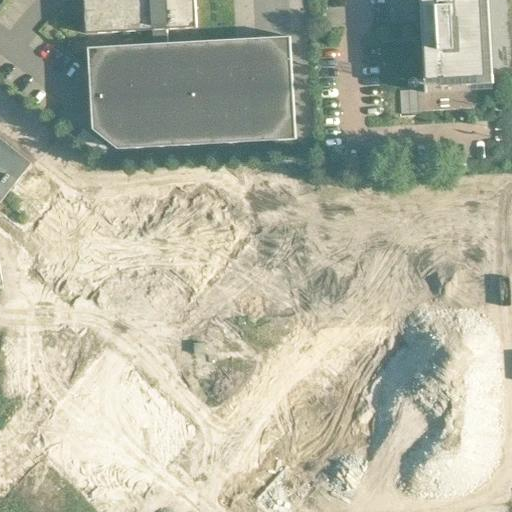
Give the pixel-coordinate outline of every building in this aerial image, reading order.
[(197,27),(195,0),(95,0),(95,9),(85,10),(87,34),(153,30),(154,44),(89,48),(93,129),(118,149),(296,139),(290,36),(168,43),(167,29),(197,27)] [(494,83),(488,0),(420,0),(425,80),(440,79),(441,87),(474,84),(494,83)] [(418,89),(400,90),(401,114),(419,113),(418,89)] [(0,203),(16,184),(32,163),(0,137),(0,203)] [(141,256),(199,299),(253,226),(196,184),(186,197),(171,186),(142,225),(124,212),(113,227),(72,197),(68,203),(54,193),(20,238),(26,242),(13,259),(72,303),(78,294),(86,300),(120,255),(134,266),(141,256)] [(370,422),(437,341),(403,343),(391,333),(381,344),(358,345),(321,390),(287,392),(289,422),(218,507),(251,505),(258,511),(264,511),(272,503),(297,502),(329,463),(366,461),(365,437),(370,431),(370,422)] [(205,343),(194,343),(194,354),(205,353),(205,343)] [(103,348),(25,443),(108,511),(127,511),(198,426),(103,348)] [(51,414),(74,357),(57,350),(34,407),(51,414)]
